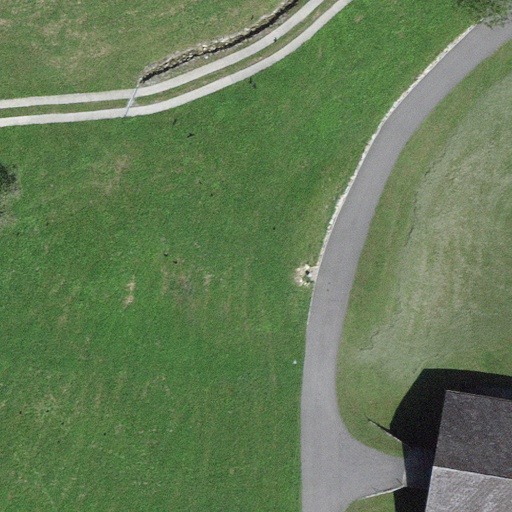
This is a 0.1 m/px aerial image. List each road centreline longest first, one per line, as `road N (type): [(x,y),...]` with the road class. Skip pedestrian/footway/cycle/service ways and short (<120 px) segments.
road 1 (unclassified): [(511,14),(456,54),(363,175),(314,290),(320,511)]
road 2 (track): [(330,0),(269,47),(196,83),(0,108)]
